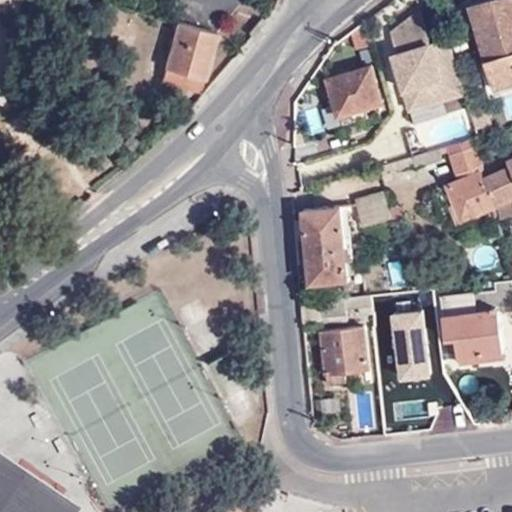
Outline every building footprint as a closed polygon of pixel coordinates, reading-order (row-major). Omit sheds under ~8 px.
[(511,81),(511,0),(489,0),(472,5),(496,87),(511,81)] [(400,59),(415,110),(466,95),(451,44),(434,49),(423,10),(397,30),(406,58),(400,59)] [(203,80),(217,28),(176,16),(163,69),(203,80)] [(380,101),(370,64),(328,77),(338,113),(380,101)] [(200,91),(203,80),(163,69),(160,80),(200,91)] [(479,169),(472,140),(448,148),(459,181),(447,186),(455,204),(451,206),(458,224),(493,210),(479,169)] [(475,140),(472,140),(479,169),(493,210),(496,208),(483,179),(480,171),(482,164),(475,140)] [(442,160),(439,148),(413,156),(417,165),(417,167),(442,160)] [(413,156),(396,161),(399,169),(417,165),(413,156)] [(511,167),(483,179),(496,208),(501,220),(511,215),(511,203),(511,202),(511,201),(511,159),(510,161),(511,166),(511,167)] [(383,220),(375,194),(357,199),(365,225),(383,220)] [(347,277),(340,206),(303,209),(308,280),(347,277)] [(390,284),(403,284),(403,262),(390,262),(390,284)] [(511,307),(511,290),(511,278),(494,281),(494,288),(472,290),(472,294),(441,298),(446,335),(455,334),(457,354),(501,349),(497,309),(511,307)] [(373,305),(375,321),(390,319),(388,292),(372,294),(373,305)] [(372,294),(317,301),(319,317),(346,314),(345,308),(373,305),(372,294)] [(369,368),(364,324),(320,330),(326,384),(345,382),(344,371),(369,368)] [(502,357),(501,349),(457,354),(458,362),(502,357)] [(228,352),(206,361),(220,394),(241,385),(228,352)] [(74,511),(0,461),(0,511),(74,511)]
